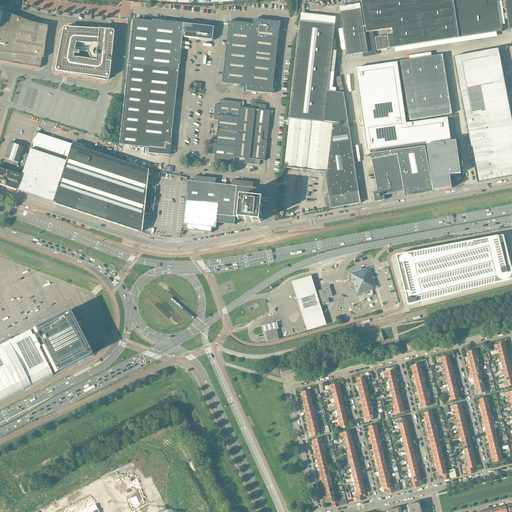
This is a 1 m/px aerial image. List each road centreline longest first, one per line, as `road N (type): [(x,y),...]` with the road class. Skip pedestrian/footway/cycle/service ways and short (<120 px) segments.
road 1 (primary): [(511,208),(254,259),(167,265)]
road 2 (primary): [(206,323),(320,257),(511,219)]
road 3 (unclassified): [(169,345),(197,365),(265,511)]
road 4 (unclassified): [(281,511),(203,335)]
road 5 (primary): [(0,432),(169,345)]
road 6 (residential): [(318,511),(287,387),(345,373)]
road 7 (primary): [(132,312),(122,345),(105,364),(0,418)]
road 8 (secondary): [(0,229),(99,267),(132,312)]
road 9 (unclassified): [(118,233),(171,246),(268,230)]
road 10 (secondary): [(167,265),(27,221)]
road 11 (unclassified): [(269,177),(200,170),(207,94)]
road 12 (residential): [(431,490),(400,359)]
road 13 (residential): [(486,476),(455,346)]
road 14 (residential): [(375,503),(345,373)]
